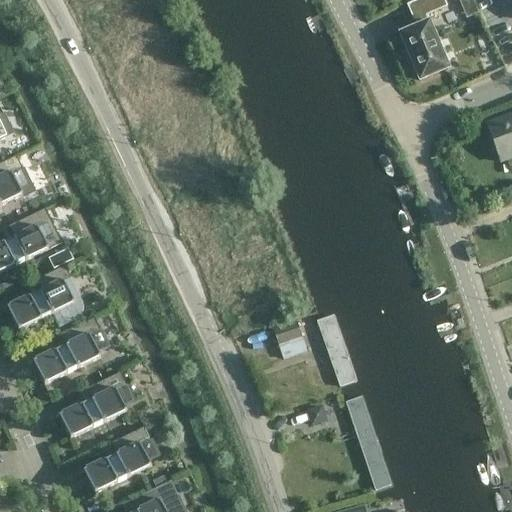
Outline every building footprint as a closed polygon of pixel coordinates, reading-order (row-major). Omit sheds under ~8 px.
[(419,28),(402,35),(400,36),(420,81),(448,69),(428,23),(427,23),(425,17),(446,7),(442,0),(422,0),(407,7),(414,21),(415,21),(419,28)] [(459,5),(464,18),(479,12),(474,0),(449,0),(453,7),(459,5)] [(0,141),(14,135),(4,114),(3,115),(0,108),(0,141)] [(511,116),(488,125),(501,162),(511,158),(511,116)] [(0,208),(23,198),(19,191),(30,185),(17,158),(0,165),(0,208)] [(0,246),(0,275),(49,252),(45,245),(56,240),(43,212),(9,228),(14,239),(0,246)] [(7,309),(19,332),(75,305),(64,283),(71,279),(65,267),(35,282),(40,293),(7,309)] [(10,281),(0,286),(4,294),(14,289),(10,281)] [(333,318),(318,323),(340,388),(357,383),(333,318)] [(108,347),(95,320),(61,336),(66,347),(33,363),(45,387),(101,360),(97,353),(108,347)] [(297,322),(274,330),(279,346),(302,338),(297,322)] [(92,401),(59,417),(71,441),(127,414),(123,407),(134,402),(121,374),(87,390),(92,401)] [(365,398),(347,403),(378,493),(396,487),(365,398)] [(323,409),(310,412),(313,426),(320,424),(325,416),(323,409)] [(116,456),(83,472),(95,496),(151,468),(147,461),(158,456),(145,429),(111,445),(116,456)] [(136,511),(177,511),(172,500),(178,497),(171,483),(131,502),(136,511)]
